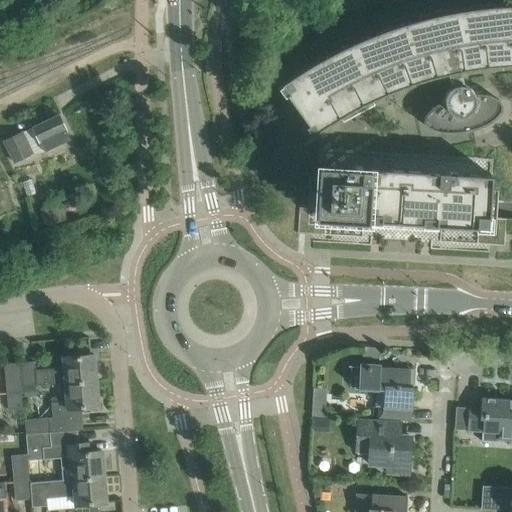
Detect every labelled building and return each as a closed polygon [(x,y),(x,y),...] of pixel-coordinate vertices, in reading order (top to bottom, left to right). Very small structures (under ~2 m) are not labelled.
[(511,5),(511,6),(504,6),(491,7),(480,8),(471,10),(460,11),(450,13),(439,15),(427,18),(418,20),(407,23),(391,29),(381,32),(374,35),(367,38),(356,42),(343,48),(333,53),(326,57),(318,61),(310,66),(298,74),(290,79),(281,85),(309,125),(307,127),(312,135),(304,140),(305,142),(318,132),(329,125),(338,119),(347,114),(358,108),(368,102),(375,99),(383,96),(392,92),(403,87),(410,85),(420,82),(430,79),(437,77),(448,74),(451,88),(450,89),(448,90),(447,91),(446,93),(446,95),(445,97),(445,98),(445,100),(445,101),(444,102),(440,103),(436,106),(432,108),(430,110),(428,112),(426,115),(425,116),(425,117),(424,119),(424,120),(424,122),(424,123),(425,124),(426,125),(427,127),(428,128),(430,129),(432,130),(437,132),(442,133),(449,133),(456,133),(459,132),(465,132),(469,131),(473,130),(479,128),(485,125),(488,124),(492,121),(494,120),(497,117),(499,115),(500,114),(501,112),(502,111),(502,110),(502,109),(503,107),(502,106),(502,104),(501,103),(501,102),(500,101),(498,100),(497,99),(493,97),(489,96),(488,96),(481,95),(475,95),(475,94),(474,93),(473,91),(472,90),(471,89),(469,87),(468,86),(467,86),(464,85),(461,71),(476,68),(492,66),(506,65),(511,64),(511,5)] [(70,139),(66,129),(58,115),(33,127),(22,132),(4,141),(15,163),(33,154),(45,152),(70,139)] [(319,165),(316,207),(327,208),(326,218),(478,227),(479,217),(489,217),(492,175),(319,165)] [(46,227),(67,221),(62,201),(40,208),(46,227)] [(363,346),(362,358),(379,359),(380,347),(363,346)] [(35,385),(66,382),(96,380),(94,355),(63,357),(64,367),(36,370),(35,361),(18,362),(20,386),(22,386),(35,385)] [(23,392),(22,386),(20,386),(18,362),(4,364),(8,409),(22,408),(21,392),(23,392)] [(377,419),(387,419),(407,420),(408,409),(412,409),(414,386),(410,386),(411,369),(356,366),(355,388),(376,389),(375,405),(378,406),(377,419)] [(26,434),(76,430),(83,430),(82,415),(77,415),(76,408),(98,406),(96,380),(66,382),(67,401),(51,402),(53,417),(25,420),(26,434)] [(36,385),(23,386),(24,396),(36,395),(36,385)] [(314,387),(312,415),(325,416),(326,388),(314,387)] [(511,439),(511,400),(481,398),(481,408),(468,407),(467,430),(482,431),(481,441),(498,442),(498,439),(511,439)] [(325,416),(312,415),(311,428),(329,430),(330,416),(325,416)] [(391,420),(371,419),(358,418),(357,450),(370,450),(369,463),(388,464),(387,472),(409,473),(411,436),(401,436),(402,421),(391,420)] [(78,444),(76,430),(26,434),(27,453),(27,462),(28,462),(43,460),(43,459),(60,458),(62,479),(62,480),(104,476),(102,451),(78,452),(78,444)] [(30,480),(28,462),(27,462),(27,453),(11,455),(15,500),(31,499),(30,482),(30,480)] [(106,502),(104,476),(62,480),(62,479),(30,482),(31,499),(32,506),(47,505),(47,499),(60,497),(75,496),(75,505),(106,502)] [(511,510),(511,490),(504,490),(503,510),(507,510),(511,510)] [(406,511),(407,496),(387,495),(356,494),(354,511),(406,511)]
